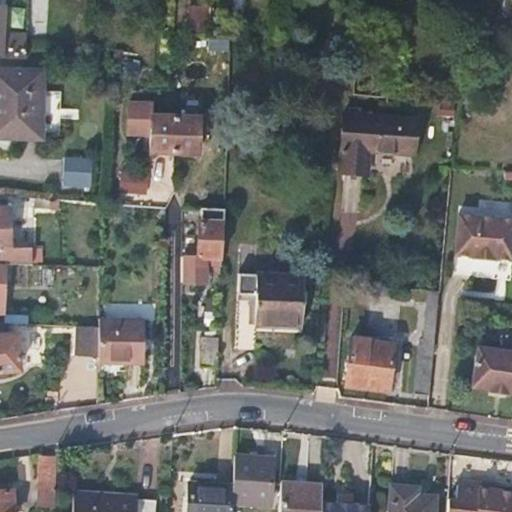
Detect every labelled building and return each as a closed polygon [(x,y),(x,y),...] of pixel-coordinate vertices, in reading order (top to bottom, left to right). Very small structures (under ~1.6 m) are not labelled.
[(28,0),(27,27),(46,27),(47,0),(28,0)] [(0,55),(28,56),(29,45),(29,36),(29,33),(3,31),(4,2),(0,1),(0,55)] [(207,12),(189,11),(188,30),(199,31),(206,32),(207,12)] [(294,39),(280,38),(279,54),(293,55),(294,39)] [(44,70),(0,68),(0,103),(5,104),(5,133),(41,134),(44,70)] [(201,115),(154,113),(154,102),(131,100),(130,130),(153,131),(152,149),(199,152),(201,115)] [(369,152),(385,153),(388,117),(344,114),(341,173),(367,174),(369,152)] [(388,117),(385,153),(412,155),(415,119),(388,117)] [(93,156),(62,154),(60,182),(91,184),(93,156)] [(150,170),(125,168),(123,188),(148,190),(150,170)] [(51,196),(35,195),(35,208),(51,208),(51,196)] [(96,199),(79,198),(78,218),(94,220),(96,199)] [(8,207),(0,207),(0,263),(5,263),(31,265),(30,247),(10,247),(8,207)] [(222,255),(225,209),(202,207),(202,219),(199,219),(199,254),(183,254),(183,279),(206,280),(207,255),(222,255)] [(511,218),(464,214),(461,254),(477,255),(477,258),(501,261),(501,257),(511,258),(511,218)] [(257,293),(258,271),(243,271),(242,292),(257,293)] [(305,274),(258,271),(257,293),(256,323),(303,324),(305,274)] [(441,291),(430,290),(426,339),(422,339),(416,393),(431,395),(440,293),(441,291)] [(7,322),(8,322),(28,323),(28,315),(7,314),(7,322)] [(100,355),(100,362),(142,363),(143,321),(100,319),(100,326),(100,355)] [(7,322),(0,322),(0,370),(20,369),(18,333),(8,333),(8,322),(7,322)] [(79,354),(100,355),(100,326),(79,325),(79,354)] [(200,365),(216,365),(218,336),(201,335),(200,365)] [(350,339),(345,384),(368,387),(374,341),(350,339)] [(374,341),(368,387),(387,389),(394,344),(374,341)] [(511,349),(480,346),(474,385),(490,388),(491,391),(509,393),(509,390),(511,390),(511,349)] [(57,482),(59,450),(42,452),(39,506),(41,507),(56,508),(57,482)] [(237,483),(232,483),(231,501),(269,503),(269,488),(270,488),(272,457),(239,455),(237,483)] [(459,483),(497,489),(497,482),(459,477),(459,483)] [(278,511),(321,511),(322,498),(323,481),(281,479),(278,511)] [(187,511),(230,511),(231,501),(232,483),(190,480),(187,511)] [(450,482),(447,511),(455,511),(459,483),(450,482)] [(459,483),(455,511),(511,511),(511,490),(497,489),(459,483)] [(418,486),(392,484),(389,511),(435,511),(437,495),(418,493),(418,486)] [(0,511),(13,511),(12,489),(0,489),(0,511)] [(88,490),(74,490),(73,511),(156,511),(158,497),(139,496),(139,494),(88,490)] [(370,511),(371,501),(322,498),(321,511),(370,511)]
